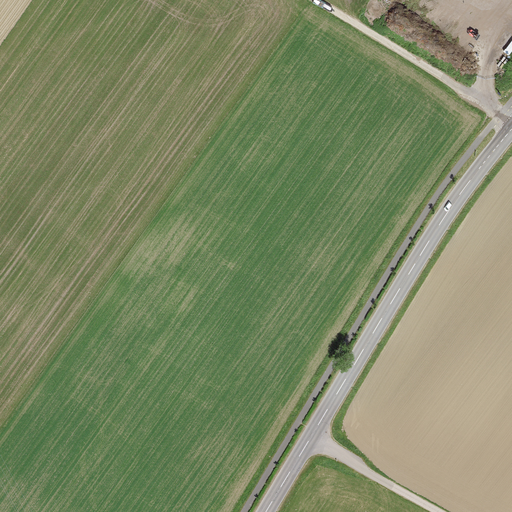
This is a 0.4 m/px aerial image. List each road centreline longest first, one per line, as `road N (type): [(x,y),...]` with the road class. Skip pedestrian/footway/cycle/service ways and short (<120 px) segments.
road 1 (tertiary): [(511,128),(427,242),(267,511)]
road 2 (track): [(314,0),(511,121)]
road 3 (track): [(312,435),(446,511)]
